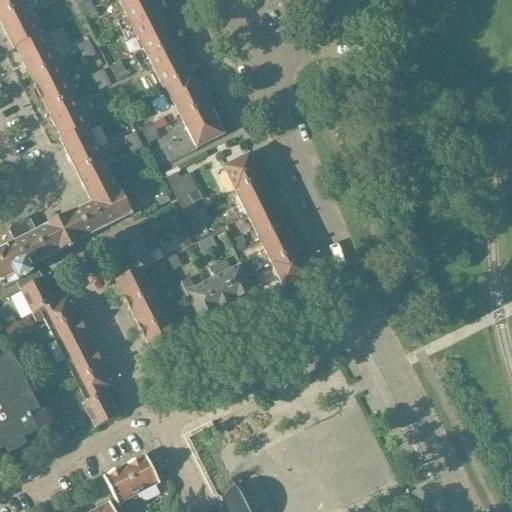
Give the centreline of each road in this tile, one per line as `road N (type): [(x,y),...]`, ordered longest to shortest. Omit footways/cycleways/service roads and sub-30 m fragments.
road 1 (residential): [(157,421),(49,206),(12,182),(0,159)]
road 2 (residential): [(365,316),(259,72)]
road 3 (residential): [(157,421),(365,316)]
road 4 (residential): [(464,511),(365,316)]
road 5 (residential): [(0,496),(157,421)]
